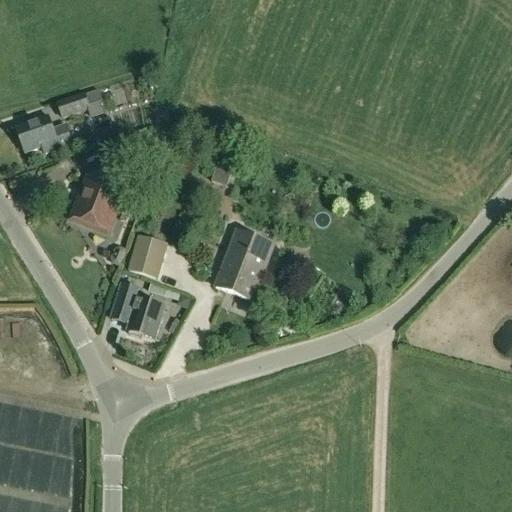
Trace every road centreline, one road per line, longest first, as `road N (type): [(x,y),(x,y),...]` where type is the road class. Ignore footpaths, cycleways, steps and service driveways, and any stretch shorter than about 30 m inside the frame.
road 1 (tertiary): [(115,408),(370,327),(432,278),(511,187)]
road 2 (unclassified): [(115,408),(94,358),(0,210)]
